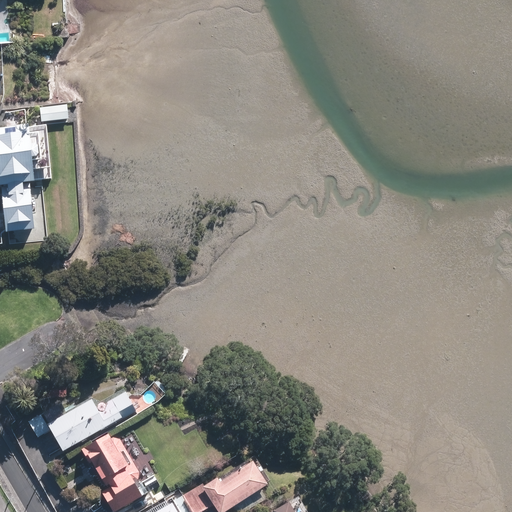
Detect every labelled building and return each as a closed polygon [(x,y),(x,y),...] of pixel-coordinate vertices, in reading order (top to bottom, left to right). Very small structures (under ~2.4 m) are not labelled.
[(67,105),(41,108),(42,122),(69,120),(67,105)] [(34,231),(30,185),(34,185),(28,126),(0,128),(0,187),(2,188),(6,233),(34,231)] [(61,402),(28,421),(38,438),(50,431),(62,451),(122,417),(123,419),(136,411),(124,391),(110,399),(114,404),(108,408),(111,412),(102,417),(90,397),(66,412),(61,402)] [(109,437),(106,432),(79,448),(80,448),(87,460),(88,459),(92,466),(91,466),(100,483),(105,484),(107,483),(108,485),(99,490),(112,511),(141,496),(140,495),(146,491),(141,484),(134,483),(131,480),(135,477),(138,472),(115,433),(109,437)] [(184,495),(193,511),(201,511),(215,505),(219,511),(223,511),(268,483),(253,460),(220,481),(217,477),(205,485),(204,483),(190,492),(185,495),(184,495)] [(182,495),(187,492),(184,488),(183,486),(178,489),(180,490),(182,495)] [(193,511),(184,495),(173,502),(155,511),(193,511)] [(265,511),(300,511),(300,510),(297,511),(294,511),(288,501),(269,511),(266,511),(265,511)]
